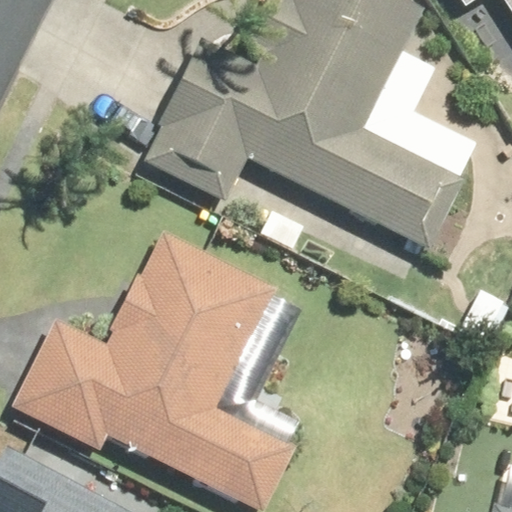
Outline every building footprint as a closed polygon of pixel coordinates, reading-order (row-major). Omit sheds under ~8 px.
[(190,42),(132,160),(211,198),(232,155),(418,244),(465,148),(403,119),(425,73),(386,55),(407,11),(383,0),(254,0),(226,59),(190,42)] [(511,0),(448,0),(454,8),(467,0),(488,0),(511,35),(511,0)] [(43,319),(3,400),(83,440),(92,423),(250,502),(278,446),(206,409),(265,292),(147,233),(127,274),(119,270),(89,330),(101,336),(96,345),(43,319)] [(103,511),(0,455),(0,511),(103,511)] [(511,511),(474,503),(472,511),(511,511)]
